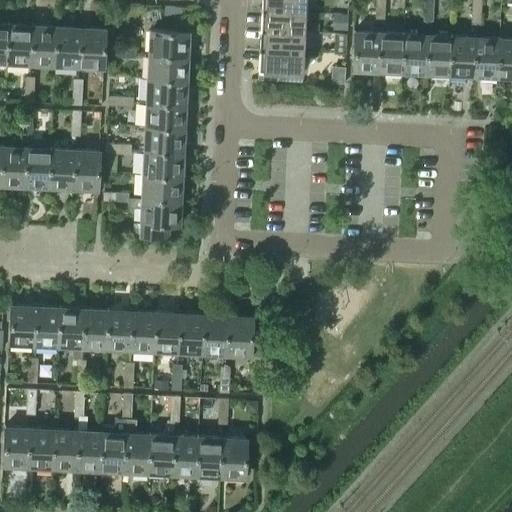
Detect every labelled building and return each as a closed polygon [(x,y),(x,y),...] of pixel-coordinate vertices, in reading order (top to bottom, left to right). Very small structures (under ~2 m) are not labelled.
[(304,12),(304,0),(260,0),(260,10),(304,12)] [(432,8),(432,0),(423,0),(423,8),(432,8)] [(481,11),(481,0),(471,0),(471,10),(481,11)] [(383,19),(384,6),(375,5),(374,18),(383,19)] [(432,21),(432,8),(423,8),(423,20),(432,21)] [(303,32),(304,12),(260,10),(259,30),(303,32)] [(480,23),(481,11),(471,10),(471,23),(480,23)] [(29,63),(31,23),(7,22),(5,62),(29,63)] [(53,65),(55,24),(31,23),(29,63),(53,65)] [(77,66),(79,25),(55,24),(53,65),(77,66)] [(103,57),(104,26),(79,25),(77,66),(102,67),(103,57)] [(187,55),(188,31),(148,29),(147,53),(187,55)] [(302,52),(303,32),(259,30),(258,50),(302,52)] [(377,57),(378,31),(353,30),(352,57),(351,69),(376,70),(377,57)] [(401,57),(402,32),(378,31),(377,57),(376,70),(401,71),(401,57)] [(424,72),(426,33),(402,32),(401,57),(401,71),(424,72)] [(449,57),(450,34),(426,33),(424,72),(448,73),(449,57)] [(472,74),(475,36),(450,34),(449,57),(448,73),(472,74)] [(497,75),(498,37),(475,36),(472,74),(497,75)] [(511,75),(511,37),(498,37),(497,75),(511,75)] [(122,57),(122,47),(109,47),(109,56),(122,57)] [(134,57),(134,53),(134,48),(122,47),(122,57),(124,57),(134,57)] [(301,73),(302,57),(302,52),(258,50),(257,71),(301,73)] [(186,78),(187,57),(187,55),(147,53),(146,57),(145,77),(186,78)] [(33,89),(34,76),(24,75),(24,89),(33,89)] [(81,91),(82,78),(73,77),(72,91),(81,91)] [(185,102),(186,78),(145,77),(144,101),(185,102)] [(32,102),(33,89),(24,89),(23,101),(32,102)] [(80,104),(81,91),(72,91),(71,104),(80,104)] [(119,105),(119,96),(107,95),(106,104),(119,105)] [(131,106),(132,96),(119,96),(119,105),(131,106)] [(183,127),(185,102),(144,101),(143,125),(183,127)] [(31,120),(32,107),(23,107),(22,120),(31,120)] [(80,123),(80,110),(71,110),(70,122),(80,123)] [(30,133),(31,120),(22,120),(22,132),(30,133)] [(79,135),(80,123),(70,122),(69,134),(79,135)] [(182,151),(183,127),(143,125),(142,149),(182,151)] [(116,153),(117,144),(105,143),(104,152),(116,153)] [(0,182),(23,184),(25,145),(1,144),(0,163),(0,182)] [(129,154),(130,144),(117,144),(116,153),(129,154)] [(47,185),(49,147),(25,145),(23,184),(47,185)] [(71,186),(73,148),(49,147),(47,185),(71,186)] [(96,188),(98,149),(73,148),(71,186),(96,188)] [(181,175),(182,151),(142,149),(141,173),(181,175)] [(180,199),(181,175),(141,173),(140,196),(180,199)] [(114,200),(115,191),(102,191),(102,199),(114,200)] [(179,224),(180,199),(140,196),(127,196),(127,192),(115,191),(114,200),(127,200),(127,206),(140,207),(138,234),(168,236),(168,224),(179,224)] [(32,344),(34,306),(9,305),(8,343),(32,344)] [(56,345),(58,307),(34,306),(32,344),(56,345)] [(80,347),(82,308),(58,307),(56,345),(70,346),(71,359),(75,359),(74,372),(83,372),(84,359),(80,359),(80,347)] [(104,348),(106,309),(82,308),(80,347),(104,348)] [(128,349),(130,310),(106,309),(104,348),(128,349)] [(152,351),(154,312),(130,310),(128,349),(152,351)] [(176,352),(178,313),(154,312),(152,351),(176,352)] [(200,353),(202,314),(178,313),(176,352),(200,353)] [(224,354),(226,315),(202,314),(200,353),(224,354)] [(259,354),(261,319),(251,318),(251,316),(226,315),(224,354),(249,355),(249,354),(259,354)] [(36,370),(36,357),(27,357),(27,369),(36,370)] [(132,374),(132,362),(123,361),(122,374),(132,374)] [(179,377),(180,364),(171,363),(170,376),(179,377)] [(227,379),(228,366),(219,366),(218,379),(227,379)] [(35,382),(36,370),(27,369),(26,382),(35,382)] [(82,385),(83,372),(74,372),(74,385),(82,385)] [(131,387),(132,374),(122,374),(122,387),(131,387)] [(179,390),(179,377),(170,376),(170,389),(179,390)] [(226,392),(227,379),(218,379),(218,392),(226,392)] [(34,401),(34,388),(25,388),(25,400),(34,401)] [(82,403),(82,391),(74,390),(73,403),(82,403)] [(130,405),(131,393),(121,393),(121,405),(130,405)] [(178,408),(178,395),(169,395),(169,407),(178,408)] [(225,410),(226,398),(217,397),(217,410),(225,410)] [(33,414),(34,401),(25,400),(24,413),(33,414)] [(81,416),(82,403),(73,403),(72,415),(77,416),(81,416)] [(129,418),(130,405),(121,405),(120,417),(125,418),(129,418)] [(177,420),(178,408),(169,407),(168,420),(172,420),(177,420)] [(225,423),(225,410),(217,410),(216,422),(225,423)] [(74,467),(98,468),(100,429),(99,429),(86,429),(87,416),(81,416),(77,416),(76,428),(74,467)] [(125,418),(120,417),(113,417),(112,425),(100,424),(99,429),(100,429),(98,468),(122,470),(125,418)] [(146,471),(148,432),(134,431),(135,418),(129,418),(125,418),(122,470),(146,471)] [(170,472),(172,433),(172,420),(168,420),(166,420),(163,432),(148,432),(146,471),(170,472)] [(26,465),(28,426),(3,425),(1,464),(26,465)] [(50,466),(52,427),(28,426),(26,465),(50,466)] [(74,467),(76,428),(52,427),(50,466),(74,467)] [(194,473),(196,434),(172,433),(170,472),(194,473)] [(218,474),(220,435),(196,434),(194,473),(218,474)] [(243,475),(245,437),(220,435),(218,474),(243,475)]
